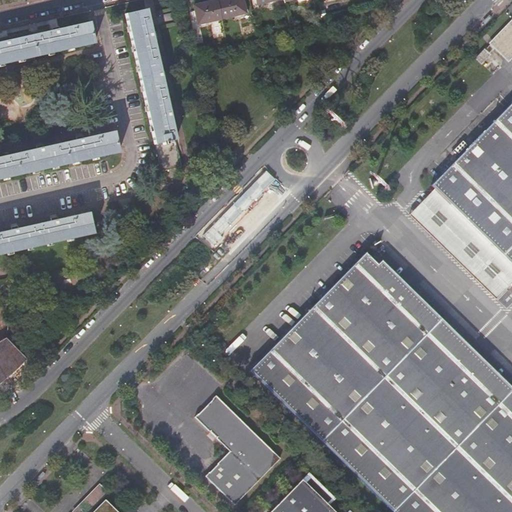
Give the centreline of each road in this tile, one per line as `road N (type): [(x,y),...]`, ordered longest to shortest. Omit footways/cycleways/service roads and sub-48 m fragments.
road 1 (tertiary): [(0,499),(306,188)]
road 2 (tertiary): [(269,152),(0,417)]
road 3 (unclassified): [(0,203),(126,169),(96,0)]
road 4 (tertiary): [(324,169),(489,0)]
road 5 (tertiary): [(418,0),(287,133)]
